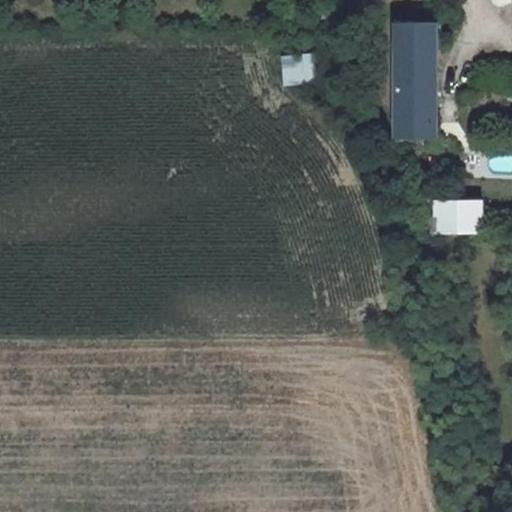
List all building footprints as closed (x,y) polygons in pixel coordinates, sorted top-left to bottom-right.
[(361,9),(345,9),(345,21),(362,21),(361,9)] [(411,18),(392,19),(393,39),(411,39),(411,18)] [(411,39),(393,39),(394,124),(436,124),(435,18),(411,18),(411,39)] [(286,84),(320,82),(319,51),(284,53),(286,84)] [(477,198),(435,198),(435,230),(479,230),(477,198)]
